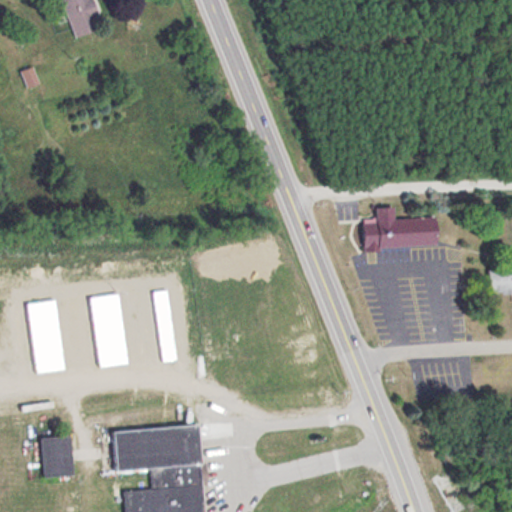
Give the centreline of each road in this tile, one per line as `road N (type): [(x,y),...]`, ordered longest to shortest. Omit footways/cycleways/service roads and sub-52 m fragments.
road 1 (primary): [(415,511),(210,0)]
road 2 (residential): [(290,198),(398,180),(511,180)]
road 3 (residential): [(357,361),(511,347)]
